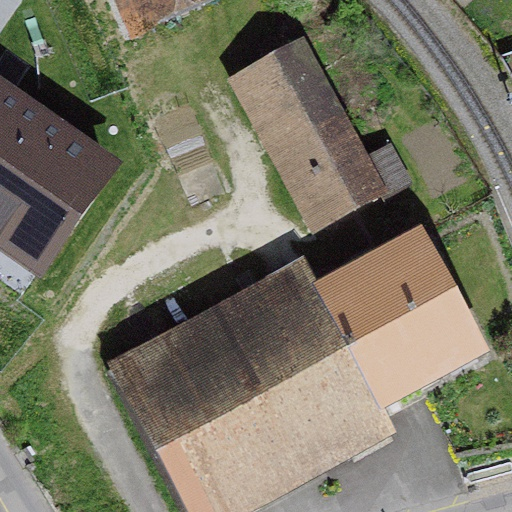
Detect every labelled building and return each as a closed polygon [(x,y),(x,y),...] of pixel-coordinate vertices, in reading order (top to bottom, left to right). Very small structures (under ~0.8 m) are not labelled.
[(121,0),(138,37),(216,0),(121,0)] [(376,182),(385,197),(404,186),(384,151),(365,161),(318,76),(309,81),(292,50),(250,73),(267,105),(251,113),(297,197),(318,186),(331,207),(376,182)] [(0,242),(39,270),(108,171),(0,95),(0,242)] [(480,346),(427,248),(320,306),(374,404),(480,346)] [(374,404),(320,306),(272,333),(252,294),(114,370),(188,511),(235,511),(223,488),(374,404)]
